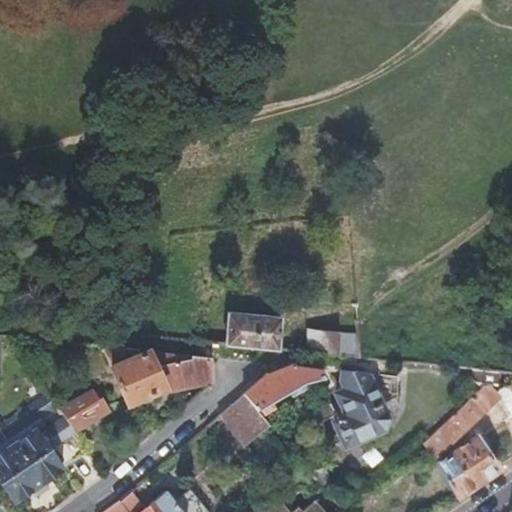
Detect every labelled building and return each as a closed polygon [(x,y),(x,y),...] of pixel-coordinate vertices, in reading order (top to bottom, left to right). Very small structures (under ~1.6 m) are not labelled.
[(220,311),(219,343),(265,345),(267,313),(220,311)] [(301,361),(337,362),(338,336),(302,335),(301,361)] [(207,380),(205,356),(98,344),(124,404),(159,388),(161,391),(207,380)] [(317,368),(292,365),(263,377),(261,374),(238,394),(257,416),(266,409),(262,403),(296,379),(316,378),(317,368)] [(357,371),(338,370),(338,379),(343,388),(335,393),(347,411),(335,420),(351,443),(383,421),(383,410),(357,371)] [(511,386),(498,383),(483,382),(481,383),(416,445),(427,461),(494,397),(507,417),(511,413),(511,386)] [(238,394),(213,415),(237,443),(263,423),(257,416),(238,394)] [(43,416),(54,409),(45,396),(26,409),(35,422),(27,427),(35,437),(50,427),(43,416)] [(61,420),(70,433),(105,409),(96,396),(61,420)] [(40,483),(83,453),(70,433),(61,420),(54,409),(43,416),(50,427),(35,437),(27,427),(35,422),(26,409),(0,426),(0,487),(10,503),(28,491),(40,483)] [(472,437),(430,465),(453,499),(495,471),(472,437)] [(40,483),(28,491),(32,498),(45,489),(40,483)] [(120,511),(113,501),(98,511),(201,511),(186,489),(170,500),(163,490),(129,511),(120,511)] [(293,511),(280,496),(261,511),(317,511),(319,511),(310,501),(296,511),(293,511)]
